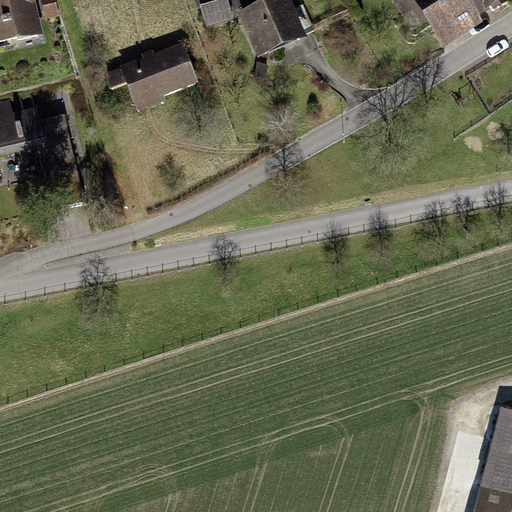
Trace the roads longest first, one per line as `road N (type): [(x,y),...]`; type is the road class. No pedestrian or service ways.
road 1 (residential): [(0,280),(42,257),(206,203),(511,25)]
road 2 (residential): [(0,292),(511,190)]
road 3 (track): [(456,511),(485,410),(511,384)]
